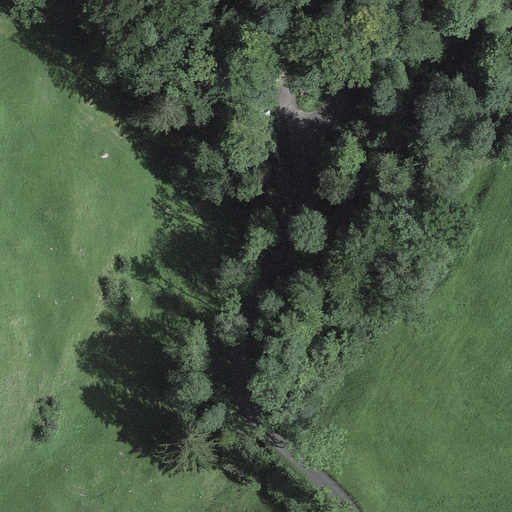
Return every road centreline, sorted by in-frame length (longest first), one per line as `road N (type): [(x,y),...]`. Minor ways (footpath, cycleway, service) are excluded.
road 1 (residential): [(511,32),(347,100),(313,138),(297,174),(243,350),(241,384),(257,420),(349,511)]
road 2 (track): [(289,0),(313,138)]
